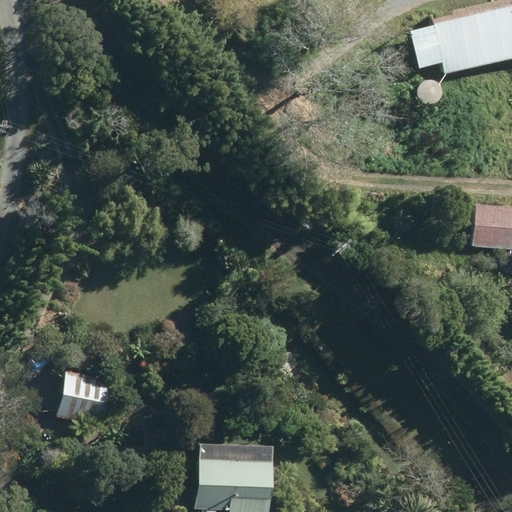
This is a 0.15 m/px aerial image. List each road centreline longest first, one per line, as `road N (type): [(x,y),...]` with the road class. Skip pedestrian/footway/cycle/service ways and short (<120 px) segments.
road 1 (residential): [(511,464),(417,360),(237,203),(144,108),(64,0)]
road 2 (unknown): [(45,0),(25,193),(0,250)]
